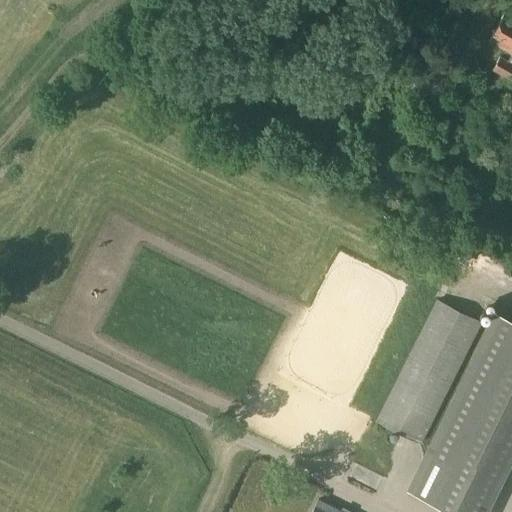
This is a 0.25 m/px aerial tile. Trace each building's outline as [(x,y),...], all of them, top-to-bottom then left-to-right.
[(511,15),(504,11),(488,40),(511,53),(508,60),(500,55),(492,69),(511,80),(511,15)] [(425,107),(437,85),(414,73),(403,95),(425,107)] [(378,277),(331,403),(356,412),(403,286),(378,277)] [(420,444),(482,321),(436,298),(374,421),(420,444)] [(452,511),(479,511),(511,444),(511,322),(495,315),(410,491),(452,511)] [(343,511),(318,499),(311,511),(343,511)]
